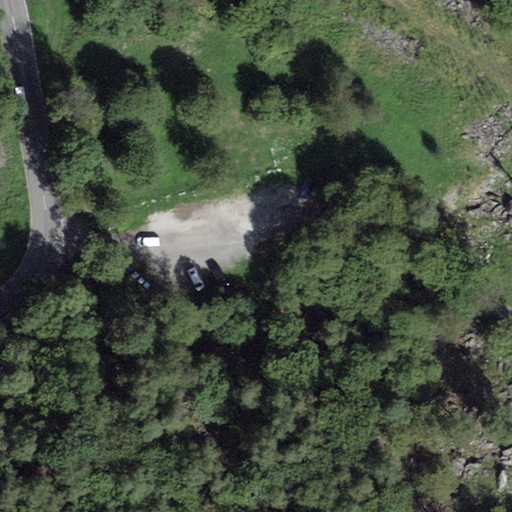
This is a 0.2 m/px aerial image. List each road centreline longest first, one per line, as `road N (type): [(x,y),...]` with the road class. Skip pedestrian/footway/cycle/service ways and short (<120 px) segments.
road 1 (track): [(45,235),(352,226),(395,236),(511,313)]
road 2 (tertiary): [(0,310),(34,278),(45,235),(6,0)]
